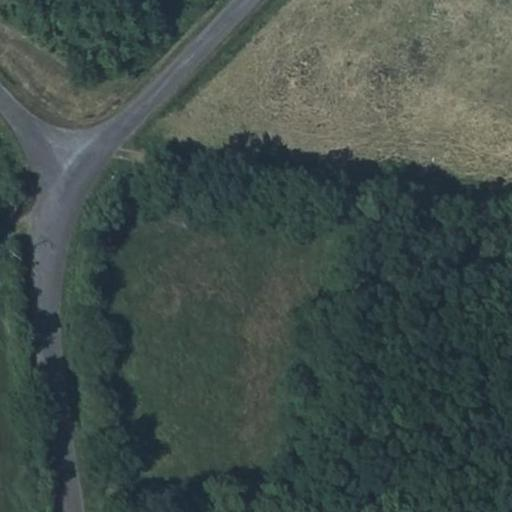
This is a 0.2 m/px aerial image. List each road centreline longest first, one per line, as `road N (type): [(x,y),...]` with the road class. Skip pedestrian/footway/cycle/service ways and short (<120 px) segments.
road 1 (track): [(511,208),(106,147)]
road 2 (unclassified): [(69,511),(45,319),(52,245),(82,181)]
road 3 (unclassified): [(82,181),(115,134),(243,0)]
